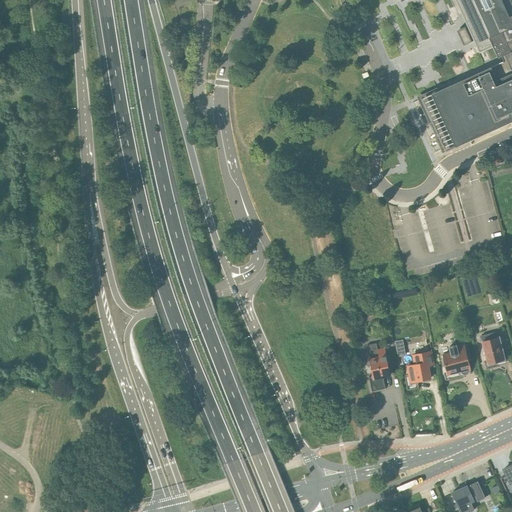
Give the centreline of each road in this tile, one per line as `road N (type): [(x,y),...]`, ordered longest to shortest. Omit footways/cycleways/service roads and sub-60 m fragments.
road 1 (trunk): [(103,0),(162,283),(253,511)]
road 2 (trunk): [(280,511),(188,275),(129,0)]
road 3 (residential): [(511,134),(449,162),(417,195),(390,193),(375,170),(382,86),(344,0)]
road 4 (trunk): [(86,193),(104,325),(170,511)]
road 5 (trunk): [(231,282),(151,0)]
road 6 (unclassified): [(240,203),(220,94),(255,0)]
road 7 (unclassified): [(143,315),(128,330),(128,354),(178,511)]
road 8 (tertiary): [(511,421),(419,459),(318,483)]
road 9 (trunk): [(74,0),(86,193)]
road 10 (tertiary): [(335,511),(511,436)]
road 11 (trunk): [(318,483),(248,322)]
road 12 (trunk): [(86,193),(118,301),(143,315)]
